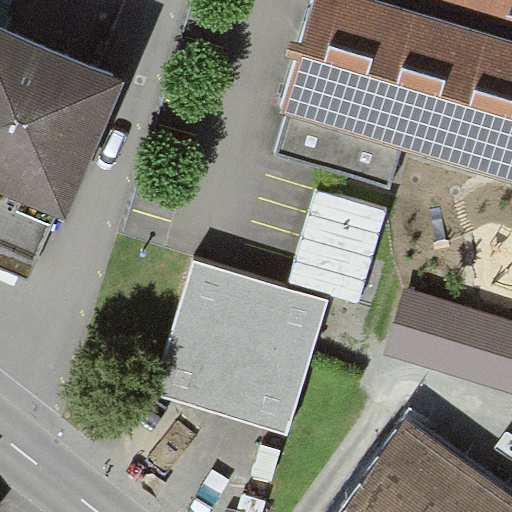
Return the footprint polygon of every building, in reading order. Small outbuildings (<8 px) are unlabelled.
[(7,0),(0,0),(0,253),(9,257),(31,266),(63,190),(67,192),(127,49),(7,0)] [(511,0),(316,0),(273,145),(392,181),(405,138),(511,170),(511,0)] [(369,267),(388,201),(315,179),(288,270),(361,295),(369,267)] [(193,251),(154,387),(176,393),(289,426),(329,292),(193,251)] [(511,316),(400,284),(380,349),(511,387),(511,316)] [(511,511),(511,481),(412,407),(333,511),(511,511)]
